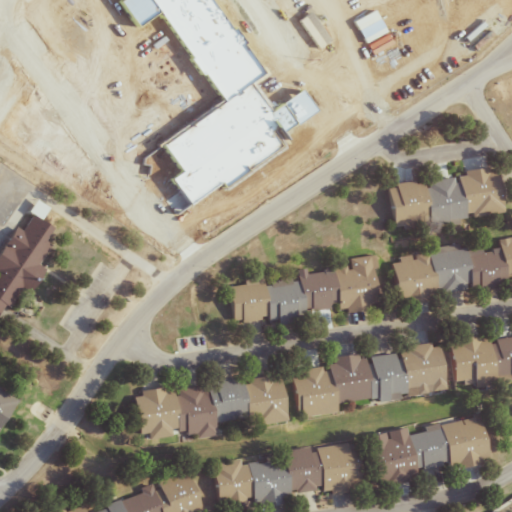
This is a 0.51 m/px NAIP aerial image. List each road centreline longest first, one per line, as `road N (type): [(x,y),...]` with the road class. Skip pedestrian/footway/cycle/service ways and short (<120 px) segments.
road 1 (residential): [(511,51),(186,270),(120,335),(40,451),(0,491)]
road 2 (residential): [(120,335),(140,358),(164,363),(511,307)]
road 3 (residential): [(511,468),(430,501),(365,511)]
road 4 (residential): [(368,147),(404,160),(497,141)]
